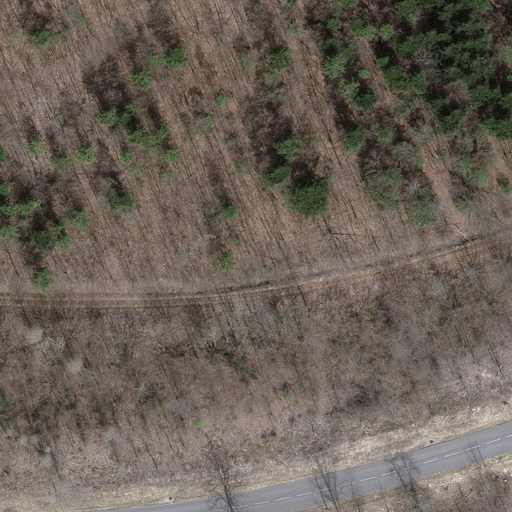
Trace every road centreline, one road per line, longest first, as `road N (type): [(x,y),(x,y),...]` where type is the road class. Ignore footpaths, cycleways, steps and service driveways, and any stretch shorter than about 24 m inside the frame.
road 1 (track): [(0,301),(306,286),(511,240)]
road 2 (secondary): [(511,437),(420,468),(216,511)]
road 3 (track): [(179,0),(0,91)]
